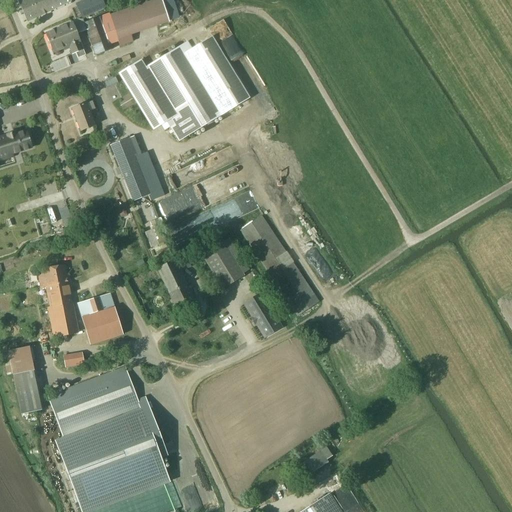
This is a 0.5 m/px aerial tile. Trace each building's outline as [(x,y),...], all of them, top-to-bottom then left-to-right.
[(28,22),(48,12),(42,0),(18,0),(28,22)] [(42,0),(48,12),(71,2),(70,0),(42,0)] [(83,19),(106,9),(101,0),(85,0),(77,4),(83,19)] [(130,36),(169,23),(161,0),(153,0),(109,15),(119,46),(132,42),(130,36)] [(102,16),(84,23),(96,55),(113,48),(111,43),(113,42),(102,16)] [(71,23),(45,33),(53,52),(68,46),(72,55),(75,53),(77,59),(85,56),(77,34),(86,30),(84,23),(83,20),(78,20),(71,22),(71,23)] [(136,62),(118,73),(153,130),(161,125),(164,130),(169,126),(178,141),(182,138),(229,110),(247,99),(249,98),(217,44),(212,36),(191,49),(187,42),(141,70),(136,62)] [(80,131),(94,125),(86,103),(71,109),(80,131)] [(0,160),(13,157),(12,154),(31,148),(26,131),(16,134),(15,132),(6,135),(0,136),(0,160)] [(134,136),(126,139),(137,168),(145,164),(134,136)] [(126,139),(111,145),(133,200),(148,194),(137,168),(126,139)] [(226,208),(280,288),(298,315),(318,302),(246,194),(226,208)] [(202,254),(223,288),(223,289),(244,276),(224,241),(202,254)] [(157,268),(167,288),(177,309),(194,301),(174,260),(157,268)] [(63,264),(36,269),(40,288),(46,287),(67,283),(63,264)] [(67,283),(46,287),(49,307),(47,308),(53,338),(78,333),(72,303),(71,303),(67,283)] [(110,294),(77,304),(90,345),(122,335),(110,294)] [(261,294),(244,304),(252,318),(251,319),(255,325),(256,324),(264,338),(281,328),(261,294)] [(21,415),(32,412),(41,411),(32,371),(34,371),(29,347),(8,351),(21,415)] [(63,356),(64,360),(65,368),(74,367),(84,365),(82,353),(63,356)] [(140,410),(137,401),(124,367),(48,395),(64,439),(140,410)] [(55,442),(81,511),(85,511),(168,481),(160,459),(167,456),(145,398),(137,401),(140,410),(64,439),(55,442)] [(338,459),(329,445),(294,468),(302,482),(338,459)] [(341,511),(329,494),(300,511),(341,511)]
